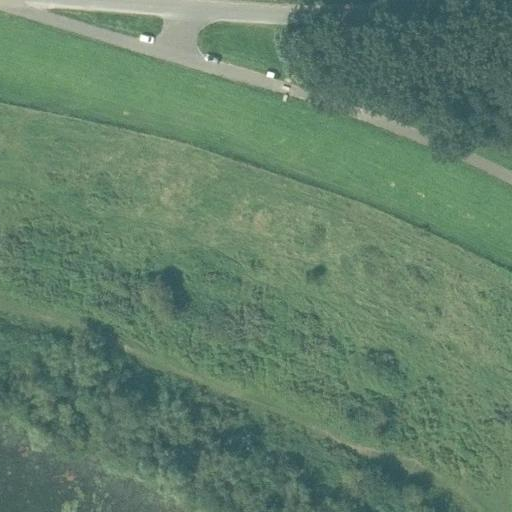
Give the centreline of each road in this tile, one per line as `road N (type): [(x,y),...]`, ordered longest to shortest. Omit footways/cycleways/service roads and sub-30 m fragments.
road 1 (unclassified): [(511,175),(437,142),(176,57)]
road 2 (unclassified): [(185,14),(339,19),(416,0)]
road 3 (unclassified): [(176,57),(42,18),(20,2)]
road 4 (unclassified): [(20,2),(108,2),(185,14)]
